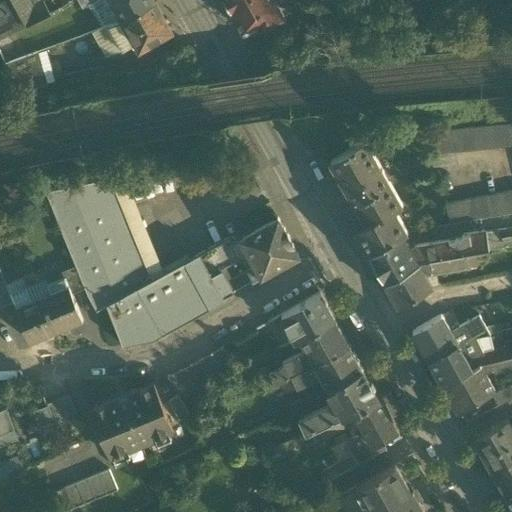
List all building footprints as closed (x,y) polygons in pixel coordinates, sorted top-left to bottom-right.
[(10,0),(26,27),(33,23),(51,14),(43,1),(33,7),(29,0),(10,0)] [(77,0),(82,8),(88,5),(96,0),(77,0)] [(102,28),(109,25),(122,20),(110,0),(96,0),(88,5),(102,28)] [(110,0),(122,20),(154,1),(153,0),(110,0)] [(224,0),(235,18),(275,0),(224,0)] [(284,16),(276,0),(275,0),(235,18),(242,30),(243,30),(257,23),(258,25),(259,28),(284,16)] [(171,31),(154,1),(122,20),(135,43),(139,50),(171,31)] [(109,25),(123,50),(135,43),(122,20),(109,25)] [(109,25),(102,28),(92,32),(105,57),(123,50),(109,25)] [(37,52),(45,79),(54,76),(46,49),(37,52)] [(4,64),(15,86),(45,79),(37,52),(4,64)] [(511,123),(432,133),(435,153),(511,145),(511,123)] [(330,161),(348,192),(384,172),(365,140),(330,161)] [(195,169),(199,196),(257,180),(243,155),(224,158),(225,165),(219,166),(218,159),(203,161),(204,168),(195,169)] [(348,192),(354,203),(390,182),(384,172),(348,192)] [(143,284),(164,273),(162,266),(126,177),(101,181),(143,284)] [(97,310),(107,304),(139,287),(139,286),(143,284),(101,181),(100,180),(47,191),(50,201),(76,265),(84,285),(85,288),(88,295),(97,310)] [(355,229),(369,254),(401,235),(405,233),(408,232),(394,209),(402,204),(390,182),(354,203),(366,223),(355,229)] [(35,194),(38,204),(50,201),(47,191),(36,193),(35,194)] [(511,191),(445,205),(449,225),(511,212),(511,191)] [(261,275),(262,276),(263,275),(277,267),(285,262),(299,255),(293,245),(294,244),(284,227),(278,217),(240,238),(251,257),(255,264),(261,275)] [(511,227),(486,232),(489,249),(511,245),(511,227)] [(476,251),(489,249),(486,232),(486,230),(464,234),(459,238),(414,247),(410,249),(418,263),(421,261),(466,253),(476,251)] [(385,282),(418,263),(410,249),(401,235),(369,254),(385,282)] [(199,254),(213,273),(238,259),(239,254),(232,243),(229,237),(199,254)] [(225,296),(255,279),(248,267),(245,260),(251,257),(240,238),(232,243),(239,254),(238,259),(213,273),(225,296)] [(476,251),(466,253),(468,267),(479,266),(476,251)] [(186,253),(162,266),(164,273),(189,259),(186,253)] [(431,269),(432,273),(468,267),(466,253),(421,261),(418,263),(423,270),(431,269)] [(139,286),(139,287),(163,333),(209,308),(225,299),(226,298),(225,296),(213,273),(199,254),(189,259),(164,273),(143,284),(139,286)] [(245,260),(248,267),(255,264),(251,257),(245,260)] [(423,270),(418,263),(385,282),(398,305),(432,285),(423,270)] [(261,275),(255,264),(248,267),(255,279),(261,275)] [(69,285),(73,293),(85,288),(84,285),(76,265),(62,271),(65,277),(66,277),(69,285)] [(10,294),(26,287),(22,277),(6,283),(10,294)] [(47,284),(51,292),(69,285),(66,277),(65,277),(47,284)] [(45,280),(26,287),(31,300),(42,296),(51,292),(47,284),(45,280)] [(6,283),(5,281),(0,282),(0,305),(0,307),(13,302),(10,294),(6,283)] [(69,285),(51,292),(42,296),(56,330),(83,319),(73,293),(69,285)] [(13,302),(16,307),(31,300),(26,287),(10,294),(13,302)] [(153,338),(163,333),(139,287),(107,304),(123,345),(153,338)] [(296,339),(300,338),(335,318),(320,292),(282,314),(296,339)] [(30,341),(56,330),(42,296),(31,300),(16,307),(30,341)] [(429,359),(458,343),(451,332),(441,314),(413,331),(429,359)] [(479,316),(451,332),(458,343),(475,337),(490,334),(485,326),(479,316)] [(300,338),(309,354),(314,363),(349,343),(335,318),(300,338)] [(485,326),(490,334),(491,334),(505,330),(503,321),(485,326)] [(490,334),(475,337),(485,353),(495,350),(491,334),(490,334)] [(475,337),(458,343),(467,360),(476,355),(485,353),(475,337)] [(321,375),(329,389),(364,369),(349,343),(314,363),(321,375)] [(472,368),(467,360),(458,343),(429,359),(444,385),(472,368)] [(472,368),(480,364),(511,356),(511,346),(495,350),(485,353),(476,355),(467,360),(472,368)] [(199,360),(192,364),(201,384),(235,368),(224,347),(199,360)] [(282,379),(314,363),(309,354),(305,356),(302,351),(283,359),(281,365),(269,371),(274,382),(282,379)] [(511,368),(511,356),(480,364),(484,371),(490,368),(496,373),(511,368)] [(287,391),(321,375),(314,363),(282,379),(287,391)] [(179,395),(201,384),(192,364),(168,376),(179,395)] [(480,364),(472,368),(444,385),(458,410),(494,389),(484,371),(480,364)] [(327,389),(337,406),(341,415),(352,410),(380,397),(364,369),(329,389),(327,389)] [(91,408),(111,457),(132,448),(130,443),(140,439),(150,435),(152,440),(174,431),(154,383),(91,408)] [(511,383),(493,394),(499,405),(511,397),(511,383)] [(47,405),(56,426),(79,417),(69,394),(47,403),(47,405)] [(169,400),(179,419),(189,414),(178,395),(169,400)] [(380,397),(352,410),(371,442),(372,445),(382,439),(399,430),(380,397)] [(56,426),(47,405),(33,411),(43,434),(57,429),(56,426)] [(318,426),(341,415),(337,406),(331,409),(330,406),(328,405),(299,419),(305,432),(318,426)] [(5,408),(0,409),(0,444),(18,437),(5,408)] [(353,453),(371,442),(352,410),(341,415),(318,426),(323,437),(348,425),(354,435),(345,440),(353,453)] [(474,438),(493,471),(511,459),(511,427),(508,419),(474,438)] [(142,444),(152,440),(150,435),(140,439),(142,444)] [(132,448),(142,444),(140,439),(130,443),(132,448)] [(353,453),(359,464),(387,448),(382,439),(372,445),(371,442),(353,453)] [(338,461),(353,453),(345,440),(331,448),(338,461)] [(264,451),(270,462),(288,454),(283,443),(264,451)] [(328,482),(359,464),(353,453),(338,461),(322,470),(328,482)] [(20,454),(0,461),(0,477),(25,466),(20,454)] [(511,459),(493,471),(507,495),(511,492),(511,459)] [(424,511),(413,491),(411,492),(395,464),(355,487),(358,491),(363,489),(370,501),(365,504),(369,511),(424,511)] [(54,491),(62,511),(63,511),(118,489),(109,468),(54,491)]
